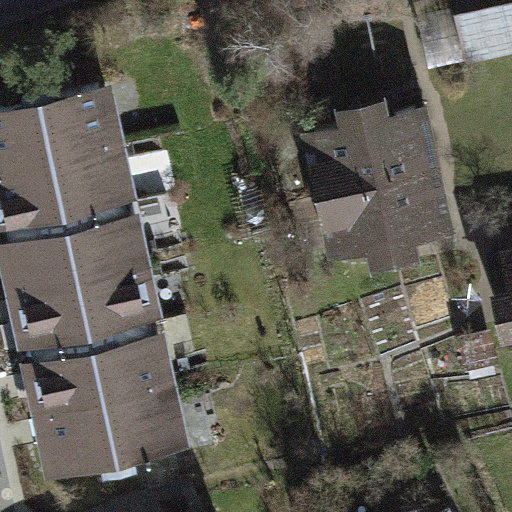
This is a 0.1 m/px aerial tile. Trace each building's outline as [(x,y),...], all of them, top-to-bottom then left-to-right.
[(511,0),(470,0),(454,4),(466,58),(511,48),(511,0)] [(466,58),(454,4),(415,12),(427,66),(466,58)] [(0,164),(121,139),(119,131),(115,132),(112,115),(104,117),(96,82),(56,90),(53,79),(22,86),(24,97),(0,102),(0,164)] [(314,126),(328,187),(429,165),(415,104),(386,111),(383,97),(341,106),(344,120),(314,126)] [(6,216),(7,225),(125,200),(123,191),(120,191),(115,165),(122,164),(119,147),(123,146),(121,139),(0,164),(0,201),(6,200),(9,215),(6,216)] [(328,187),(341,248),(371,241),(374,254),(415,245),(413,232),(442,226),(429,165),(328,187)] [(11,273),(14,286),(147,258),(146,250),(141,251),(137,233),(129,235),(124,210),(127,209),(125,200),(7,225),(10,236),(14,235),(17,248),(8,250),(13,273),(11,273)] [(511,254),(491,259),(506,330),(511,328),(511,254)] [(31,334),(34,344),(151,319),(149,309),(146,310),(140,284),(148,282),(145,265),(149,264),(147,258),(14,286),(16,299),(19,298),(24,320),(32,319),(35,333),(31,334)] [(36,392),(39,405),(173,377),(171,369),(167,370),(163,352),(155,354),(150,328),(153,328),(151,319),(34,344),(35,353),(39,352),(42,368),(34,369),(39,392),(36,392)] [(495,361),(487,330),(462,336),(469,367),(495,361)] [(57,438),(63,462),(103,454),(105,465),(136,459),(133,447),(173,439),(166,404),(174,402),(170,384),(174,383),(173,377),(39,405),(42,418),(44,417),(49,440),(57,438)]
